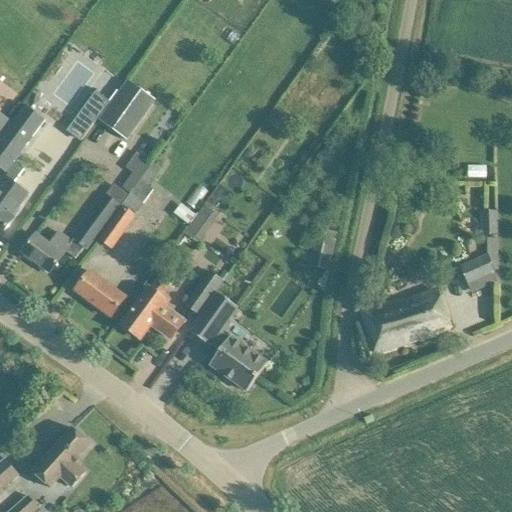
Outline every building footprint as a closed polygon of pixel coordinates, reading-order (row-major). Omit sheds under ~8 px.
[(127,141),(155,101),(127,82),(99,121),(127,141)] [(25,106),(0,139),(0,169),(5,174),(6,173),(9,175),(6,179),(13,185),(24,171),(23,170),(22,170),(13,164),(45,121),(25,106)] [(84,112),(70,132),(82,141),(97,121),(84,112)] [(167,183),(164,181),(176,161),(148,144),(138,161),(144,165),(134,182),(141,186),(136,195),(153,206),(167,183)] [(0,236),(13,219),(10,217),(27,195),(13,185),(6,179),(5,178),(0,184),(0,236)] [(120,205),(106,195),(73,241),(87,251),(120,205)] [(181,205),(174,215),(189,225),(196,216),(181,205)] [(136,215),(122,206),(98,240),(112,250),(136,215)] [(220,216),(205,207),(185,235),(199,245),(220,216)] [(325,257),(344,260),(349,229),(330,225),(325,257)] [(50,273),(72,243),(59,234),(50,246),(35,236),(23,253),(50,273)] [(460,268),(467,284),(477,280),(481,289),(497,282),(493,273),(496,272),(489,256),(460,268)] [(184,305),(199,315),(228,275),(213,265),(184,305)] [(111,318),(125,298),(90,272),(75,292),(111,318)] [(171,340),(184,322),(164,307),(167,303),(162,299),(174,283),(160,273),(122,326),(140,339),(150,325),(171,340)] [(451,328),(438,291),(399,303),(398,300),(361,311),(374,353),(416,341),(451,328)] [(218,294),(190,333),(209,347),(210,346),(219,353),(210,366),(247,393),(268,364),(230,337),(229,339),(220,332),(237,308),(218,294)] [(367,425),(374,422),(372,416),(364,419),(367,425)] [(60,478),(72,488),(86,474),(74,463),(90,445),(72,429),(33,473),(50,489),(60,478)] [(0,492),(19,476),(3,457),(0,459),(0,492)] [(35,511),(40,508),(29,495),(9,511),(35,511)]
